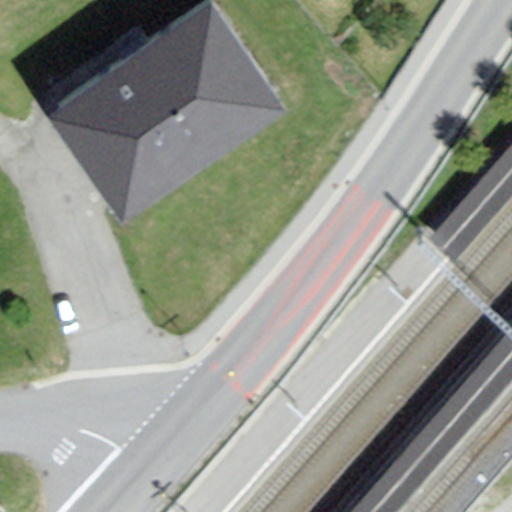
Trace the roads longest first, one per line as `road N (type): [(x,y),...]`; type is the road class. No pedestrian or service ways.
road 1 (secondary): [(149,468),(374,197),(502,0)]
road 2 (unclassified): [(149,468),(72,425),(0,427)]
